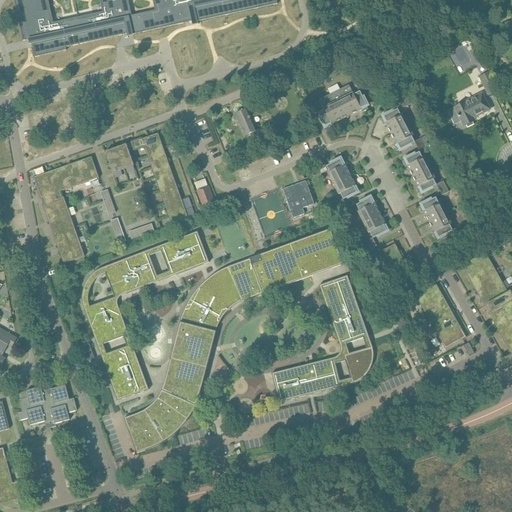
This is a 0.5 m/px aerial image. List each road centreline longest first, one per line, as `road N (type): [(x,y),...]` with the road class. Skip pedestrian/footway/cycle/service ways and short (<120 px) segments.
road 1 (unclassified): [(511,390),(444,266),(420,250),(368,149),(346,142),(224,186),(183,111)]
road 2 (unclassified): [(134,511),(342,459),(511,403)]
road 3 (unclassified): [(68,359),(40,284),(20,169)]
road 4 (unclassified): [(176,87),(164,62),(151,60),(17,92)]
road 5 (unclassified): [(176,87),(293,49),(303,31),(300,0)]
road 6 (unclassified): [(20,169),(183,111)]
road 7 (unclassified): [(117,486),(68,359)]
